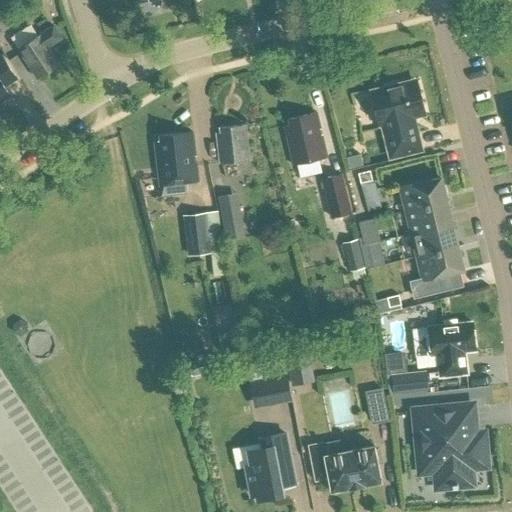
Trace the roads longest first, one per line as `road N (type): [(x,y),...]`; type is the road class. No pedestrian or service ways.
road 1 (residential): [(511,327),(436,0)]
road 2 (unclassified): [(110,84),(156,56),(399,0)]
road 3 (unclassified): [(0,159),(110,84)]
